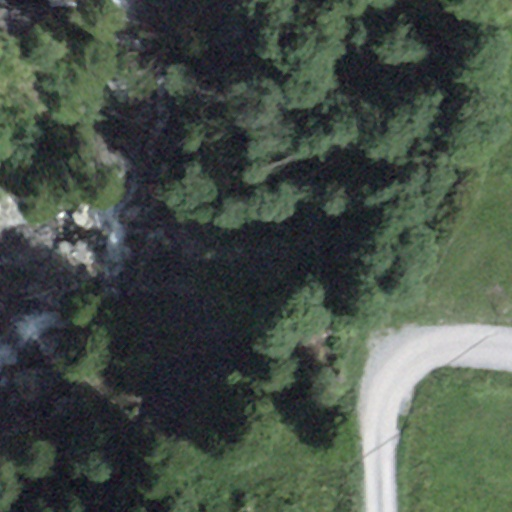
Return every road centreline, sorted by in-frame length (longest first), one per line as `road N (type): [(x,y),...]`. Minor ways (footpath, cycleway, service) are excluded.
road 1 (track): [(385,360),(392,281),(429,178),(454,64),(445,0)]
road 2 (track): [(374,511),(370,396),(385,360),(446,340),(511,348)]
